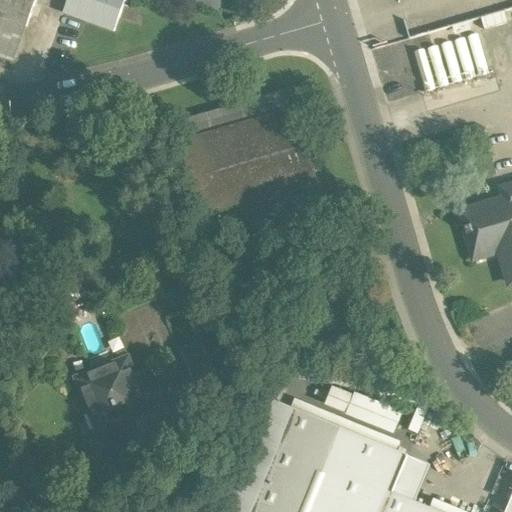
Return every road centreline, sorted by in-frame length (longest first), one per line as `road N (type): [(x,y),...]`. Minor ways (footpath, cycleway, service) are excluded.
road 1 (residential): [(338,22),(462,409),(511,431)]
road 2 (residential): [(338,22),(90,86),(0,98)]
